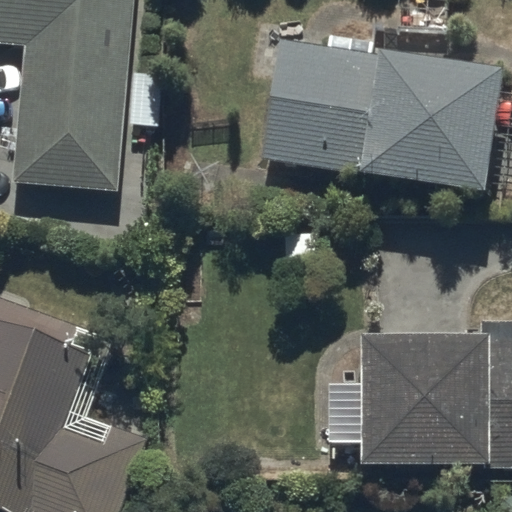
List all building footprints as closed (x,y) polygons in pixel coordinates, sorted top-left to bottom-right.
[(163,81),(124,78),(131,0),(0,0),(0,48),(23,50),(11,186),(114,195),(120,127),(159,131),(163,81)] [(502,76),(278,41),(259,162),(483,198),(502,76)] [(0,511),(115,511),(141,439),(65,412),(93,334),(0,300),(0,511)] [(359,447),(359,467),(511,469),(511,321),(478,321),(478,343),(362,341),(361,388),(327,387),(326,446),(359,447)] [(511,511),(511,498),(501,498),(500,511),(511,511)]
